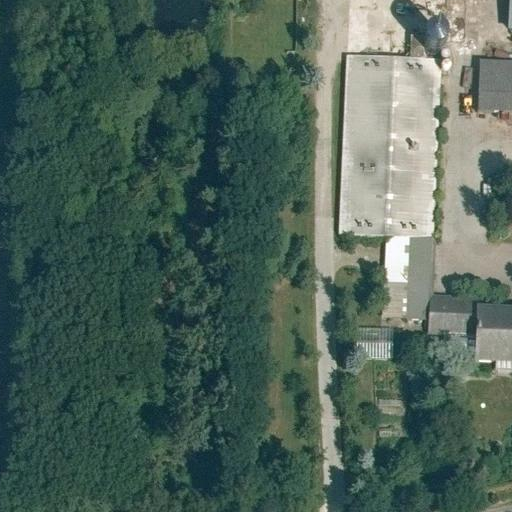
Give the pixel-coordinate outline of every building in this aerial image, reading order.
[(449,62),(352,58),(344,237),(391,239),(440,242),(449,62)] [(511,64),(485,64),(483,116),(511,117),(511,64)] [(440,242),(391,239),(387,319),(437,322),(438,301),(440,242)] [(436,339),(478,341),(480,310),(480,303),(438,301),(437,322),(436,339)] [(477,364),(511,365),(511,311),(480,310),(478,341),(477,364)] [(397,333),(358,332),(357,357),(396,359),(397,333)]
